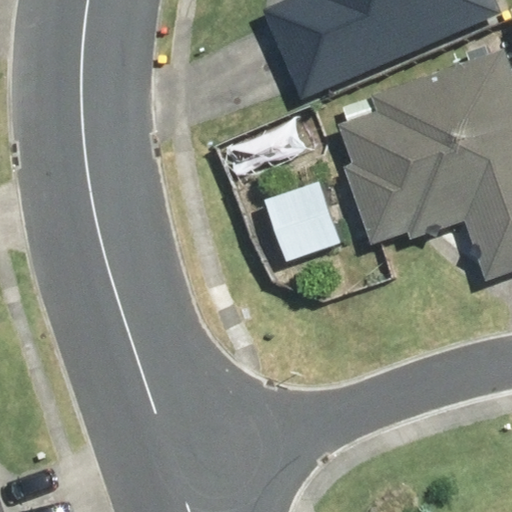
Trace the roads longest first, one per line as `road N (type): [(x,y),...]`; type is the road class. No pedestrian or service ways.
road 1 (residential): [(93,0),(82,82),(99,223),(176,457)]
road 2 (residential): [(176,457),(511,368)]
